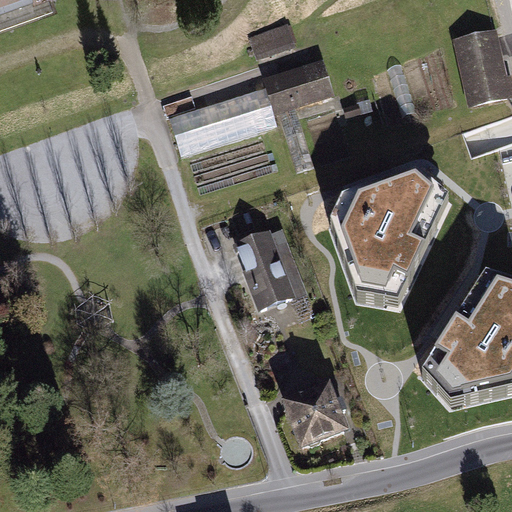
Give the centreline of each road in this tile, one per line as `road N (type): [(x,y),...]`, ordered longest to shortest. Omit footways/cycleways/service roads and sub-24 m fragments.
road 1 (residential): [(292,500),(127,40)]
road 2 (residential): [(511,446),(292,500)]
